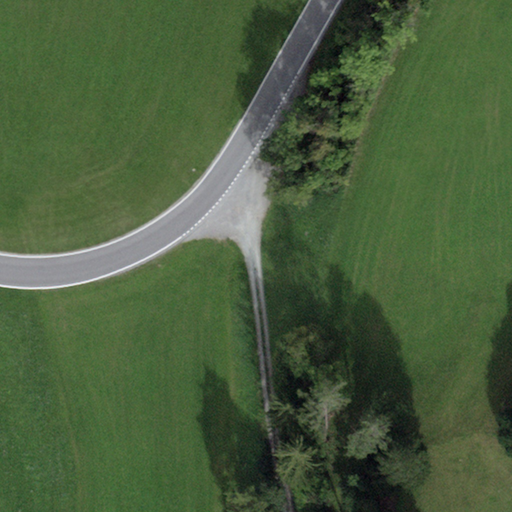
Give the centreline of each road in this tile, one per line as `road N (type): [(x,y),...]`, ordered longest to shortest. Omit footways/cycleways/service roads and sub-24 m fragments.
road 1 (unclassified): [(221,174),(248,244),(284,511)]
road 2 (tertiary): [(221,174),(171,229),(108,261),(55,272),(0,269)]
road 3 (tertiary): [(321,0),(221,174)]
